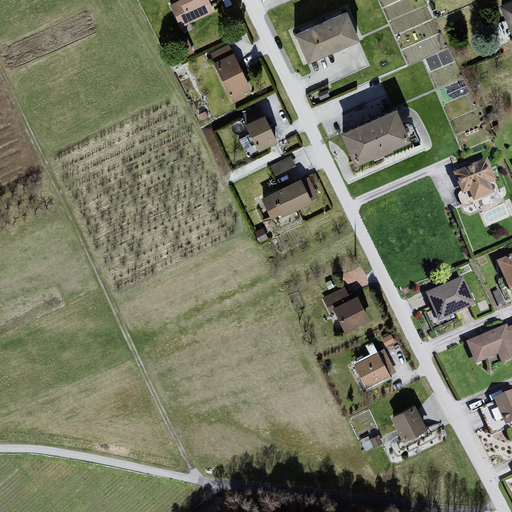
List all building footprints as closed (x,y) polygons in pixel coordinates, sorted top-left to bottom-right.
[(168,8),(180,29),(214,13),(208,4),(216,1),(215,0),(174,0),(175,4),(168,8)] [(511,1),(496,8),(508,38),(511,36),(511,1)] [(344,14),(288,36),(303,65),(357,40),(344,14)] [(208,57),(231,106),(252,95),(229,48),(208,57)] [(394,112),(335,135),(348,168),(407,142),(394,112)] [(260,116),(240,126),(252,156),(274,145),(260,116)] [(273,171),(295,164),(292,154),(270,161),(273,171)] [(485,162),(451,176),(466,206),(493,196),(488,186),(494,183),(485,162)] [(298,180),(257,201),(267,222),(310,203),(298,180)] [(511,256),(495,264),(509,294),(511,293),(511,256)] [(463,279),(424,296),(438,324),(475,309),(463,279)] [(335,320),(344,333),(367,322),(355,300),(349,303),(342,290),(322,300),(330,314),(335,320)] [(506,327),(464,345),(474,366),(496,357),(501,365),(511,361),(511,328),(507,330),(506,327)] [(382,353),(351,367),(363,391),(394,375),(382,353)] [(511,392),(491,402),(504,425),(511,422),(511,392)] [(412,407),(386,420),(399,444),(423,431),(412,407)]
